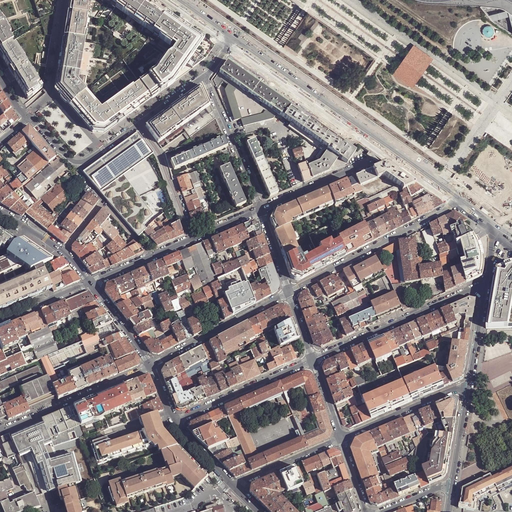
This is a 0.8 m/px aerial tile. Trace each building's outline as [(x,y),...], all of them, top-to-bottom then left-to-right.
[(0,0),(0,49),(12,42),(8,35),(10,34),(8,31),(7,28),(7,29),(4,25),(5,24),(3,21),(2,21),(0,17),(0,0)] [(68,0),(63,37),(83,40),(84,33),(81,33),(83,22),(86,23),(87,16),(89,4),(89,0),(87,0),(68,0)] [(103,0),(115,8),(115,6),(122,11),(121,11),(134,20),(146,4),(140,0),(103,0)] [(146,4),(134,20),(145,28),(146,28),(152,33),(153,32),(154,30),(155,29),(164,16),(151,7),(149,6),(146,4)] [(171,21),(164,16),(155,29),(161,34),(159,36),(165,40),(164,42),(170,47),(182,29),(171,21)] [(161,34),(155,29),(154,30),(153,32),(152,33),(152,34),(149,37),(158,43),(158,44),(161,47),(162,46),(168,50),(170,47),(164,42),(165,40),(159,36),(161,34)] [(188,33),(182,29),(173,42),(178,45),(179,46),(188,33)] [(140,84),(149,96),(155,92),(156,93),(159,91),(160,92),(167,87),(169,84),(167,83),(166,79),(165,75),(171,81),(175,75),(180,69),(183,64),(192,51),(194,52),(201,42),(188,33),(179,46),(178,45),(168,61),(166,59),(164,62),(163,61),(160,65),(160,64),(156,70),(157,71),(154,76),(147,80),(146,79),(140,84)] [(83,40),(63,37),(55,89),(70,106),(73,104),(78,110),(77,110),(82,116),(93,107),(95,105),(90,100),(89,100),(84,94),(86,92),(78,83),(84,41),(83,40)] [(15,75),(14,76),(20,86),(21,86),(29,98),(32,94),(33,95),(42,88),(43,88),(43,85),(33,69),(31,70),(24,60),(25,59),(20,53),(15,45),(13,47),(11,44),(12,42),(0,49),(0,53),(0,54),(1,53),(4,57),(2,58),(9,68),(11,67),(15,75)] [(192,51),(183,64),(185,65),(191,69),(204,60),(211,49),(201,42),(194,52),(192,51)] [(401,62),(392,74),(410,87),(412,88),(415,83),(420,76),(422,74),(422,73),(423,72),(425,69),(433,58),(413,44),(406,55),(403,58),(403,59),(402,60),(401,62)] [(219,71),(277,112),(283,117),(286,113),(291,106),(227,61),(219,71)] [(219,71),(216,75),(223,80),(228,84),(235,89),(265,110),(274,116),(277,112),(219,71)] [(167,87),(173,82),(172,82),(177,76),(175,75),(171,81),(165,75),(166,79),(167,83),(169,84),(167,87)] [(223,80),(216,75),(213,79),(217,88),(223,80)] [(124,100),(133,112),(139,108),(137,105),(143,101),(149,96),(140,84),(140,83),(133,87),(134,88),(128,93),(130,96),(127,98),(124,100)] [(235,89),(228,84),(224,90),(234,121),(241,119),(233,92),(235,89)] [(28,100),(42,88),(33,95),(32,94),(29,98),(21,86),(20,86),(28,100)] [(134,88),(133,87),(133,86),(124,93),(127,98),(130,96),(128,93),(134,88)] [(222,134),(201,86),(169,109),(170,111),(165,115),(163,113),(146,126),(157,141),(180,124),(194,142),(202,139),(211,136),(222,134)] [(233,92),(241,119),(263,113),(265,110),(235,89),(233,92)] [(155,92),(149,96),(143,101),(145,103),(160,92),(159,91),(156,93),(155,92)] [(97,104),(86,92),(84,94),(89,100),(90,100),(95,105),(97,104)] [(115,100),(116,102),(122,97),(124,100),(127,98),(124,93),(115,100)] [(116,102),(107,108),(115,120),(116,121),(122,116),(128,112),(129,115),(133,112),(124,100),(122,97),(116,102)] [(0,108),(4,115),(11,108),(7,101),(0,106),(0,108)] [(102,110),(97,104),(95,105),(93,107),(95,110),(96,109),(100,113),(107,108),(105,107),(102,110)] [(346,163),(355,150),(291,106),(286,113),(291,117),(288,120),(291,122),(327,148),(327,149),(327,150),(338,158),(346,163)] [(95,130),(102,131),(115,120),(107,108),(100,113),(96,109),(95,110),(93,107),(82,116),(87,122),(88,122),(93,128),(95,130)] [(18,119),(11,108),(4,115),(3,115),(8,121),(11,125),(18,119)] [(269,119),(274,116),(265,110),(263,113),(241,119),(244,127),(269,119)] [(93,128),(91,129),(93,132),(103,133),(117,123),(116,121),(115,120),(102,131),(95,130),(93,128)] [(6,130),(11,125),(8,121),(1,127),(3,130),(5,128),(6,130)] [(306,162),(308,166),(319,161),(327,150),(327,149),(327,148),(291,122),(288,126),(321,150),(315,159),(306,162)] [(54,128),(68,147),(72,143),(74,145),(70,148),(74,152),(84,143),(81,140),(80,141),(71,130),(68,133),(65,129),(65,130),(59,124),(54,128)] [(45,159),(49,164),(52,160),(56,157),(52,153),(41,141),(41,140),(38,137),(29,126),(22,132),(31,143),(32,144),(35,147),(37,150),(45,159)] [(22,132),(8,144),(15,152),(13,154),(17,159),(22,154),(21,153),(32,144),(31,143),(22,132)] [(83,172),(139,237),(142,233),(144,231),(147,229),(143,225),(153,216),(140,197),(163,186),(148,158),(153,153),(138,132),(83,172)] [(206,146),(210,154),(228,147),(224,138),(206,146)] [(254,162),(262,158),(255,140),(246,144),(254,162)] [(188,154),(192,162),(210,154),(206,146),(188,154)] [(30,156),(37,150),(35,147),(28,153),(30,156)] [(292,151),(295,158),(304,154),(302,147),(292,151)] [(22,173),(28,180),(29,181),(49,164),(45,159),(37,150),(30,156),(17,167),(22,173)] [(308,166),(312,179),(322,174),(328,172),(338,158),(327,150),(319,161),(308,166)] [(356,151),(355,150),(346,163),(347,164),(356,151)] [(192,162),(188,154),(171,161),(174,170),(192,162)] [(34,196),(38,201),(41,198),(71,171),(65,166),(61,162),(62,161),(57,156),(56,157),(52,160),(49,164),(29,181),(24,185),(34,196)] [(254,162),(262,179),(270,176),(262,158),(254,162)] [(338,158),(328,172),(344,165),(346,163),(338,158)] [(306,162),(298,166),(303,183),(312,179),(308,166),(306,162)] [(402,188),(402,190),(406,189),(415,184),(406,178),(399,173),(394,169),(386,163),(372,169),(377,179),(384,176),(385,176),(398,185),(402,188)] [(224,181),(228,189),(237,184),(235,179),(233,175),(229,165),(223,168),(219,170),(223,178),(222,178),(224,181)] [(0,168),(0,171),(4,177),(8,182),(10,180),(7,177),(9,176),(1,167),(0,168)] [(359,175),(356,176),(360,186),(377,179),(372,169),(359,175)] [(198,171),(189,174),(193,185),(202,182),(198,171)] [(18,180),(22,185),(28,180),(22,173),(16,177),(18,180)] [(177,179),(182,193),(192,189),(191,187),(190,184),(187,175),(177,178),(177,179)] [(270,197),(278,194),(270,176),(262,179),(270,197)] [(355,200),(353,195),(362,192),(360,186),(356,176),(346,180),(274,211),(270,220),(272,226),(273,226),(276,232),(275,232),(284,258),(298,251),(312,244),(309,235),(332,224),(339,241),(344,253),(355,249),(355,251),(372,242),(365,225),(362,217),(359,211),(356,202),(355,200)] [(2,179),(8,186),(10,184),(8,182),(4,177),(2,179)] [(14,190),(16,192),(18,190),(20,188),(22,186),(23,186),(22,185),(18,180),(11,186),(12,187),(14,190)] [(54,213),(73,196),(69,193),(66,188),(60,182),(42,199),(45,203),(51,209),(54,213)] [(197,194),(198,199),(207,196),(202,182),(193,185),(195,189),(197,194)] [(245,204),(237,184),(228,189),(231,197),(232,200),(236,208),(245,204)] [(406,189),(410,197),(423,190),(415,184),(406,189)] [(356,202),(359,211),(361,210),(364,209),(367,207),(371,206),(374,204),(375,204),(377,203),(380,201),(383,200),(386,198),(389,197),(391,196),(395,194),(399,192),(400,191),(402,190),(402,188),(398,185),(368,199),(365,198),(356,202)] [(0,192),(0,203),(1,204),(13,194),(7,187),(5,189),(0,192)] [(81,189),(76,195),(79,198),(82,200),(87,194),(81,189)] [(410,197),(406,189),(402,190),(404,194),(400,196),(403,202),(403,203),(411,200),(410,197)] [(7,208),(10,209),(24,196),(18,190),(16,192),(14,194),(13,194),(1,204),(7,208)] [(82,200),(94,207),(99,200),(87,194),(82,200)] [(185,199),(186,204),(198,199),(197,194),(195,195),(185,199)] [(426,196),(420,199),(426,213),(434,209),(430,199),(428,195),(426,196)] [(22,216),(26,213),(25,213),(33,206),(24,196),(10,209),(22,216)] [(441,202),(433,197),(430,199),(434,209),(442,205),(441,202)] [(38,206),(39,206),(42,203),(45,203),(42,199),(41,198),(38,201),(36,203),(35,204),(38,206)] [(186,204),(190,214),(202,210),(198,199),(186,204)] [(426,213),(420,199),(414,202),(413,203),(414,208),(418,218),(426,213)] [(80,203),(77,206),(88,214),(94,207),(82,200),(80,203)] [(385,205),(383,200),(380,201),(377,203),(375,204),(377,209),(378,208),(385,205)] [(70,202),(65,208),(68,211),(71,207),(74,204),(70,202)] [(46,212),(47,211),(49,209),(42,203),(39,206),(46,212)] [(40,225),(47,231),(51,226),(55,221),(56,220),(51,216),(49,214),(46,212),(39,206),(38,206),(35,204),(33,206),(25,213),(26,213),(40,225)] [(377,209),(375,204),(374,204),(371,206),(367,207),(370,214),(371,213),(377,210),(377,209)] [(72,213),(83,221),(88,214),(77,206),(75,209),(72,213)] [(93,220),(99,227),(106,220),(107,219),(110,215),(103,207),(93,220)] [(370,214),(367,207),(364,209),(369,220),(370,219),(370,220),(372,220),(372,219),(370,215),(370,214)] [(397,210),(396,208),(393,210),(388,212),(389,214),(395,230),(403,226),(399,216),(397,210)] [(411,221),(418,218),(414,208),(411,209),(409,210),(407,211),(406,211),(407,212),(411,221)] [(190,214),(193,222),(205,217),(202,210),(190,214)] [(403,226),(411,221),(407,212),(401,215),(399,216),(403,226)] [(455,212),(445,217),(449,228),(457,225),(458,224),(459,224),(467,221),(455,212)] [(66,220),(77,228),(83,221),(72,213),(66,220)] [(388,234),(395,230),(389,214),(381,218),(388,234)] [(442,235),(443,236),(451,233),(450,230),(449,228),(445,217),(438,222),(442,235)] [(373,222),(380,238),(388,234),(381,218),(373,222)] [(65,230),(72,235),(77,228),(66,220),(61,227),(65,230)] [(88,241),(90,243),(94,240),(95,239),(103,231),(100,228),(99,227),(93,220),(90,223),(85,230),(84,231),(80,237),(84,241),(85,242),(86,243),(88,241)] [(100,228),(103,231),(105,233),(112,226),(106,220),(99,227),(100,228)] [(58,231),(61,227),(57,223),(55,221),(51,226),(58,231)] [(184,234),(179,221),(171,225),(177,237),(184,234)] [(255,239),(263,236),(259,224),(252,221),(243,225),(247,234),(249,233),(252,231),(254,237),(255,239)] [(365,225),(372,242),(380,238),(373,222),(365,225)] [(434,237),(442,235),(438,222),(430,226),(431,229),(434,237)] [(483,252),(481,248),(480,244),(477,239),(476,239),(474,236),(473,235),(471,232),(469,231),(467,229),(465,230),(463,226),(461,227),(461,226),(461,225),(460,224),(459,224),(458,224),(457,225),(449,228),(450,230),(451,233),(454,243),(455,244),(455,246),(457,249),(458,253),(459,256),(459,257),(459,258),(460,261),(461,265),(461,266),(463,273),(466,283),(469,282),(469,283),(482,277),(483,272),(484,267),(484,262),(483,256),(483,252)] [(164,229),(170,240),(177,237),(171,225),(164,229)] [(247,234),(243,225),(235,228),(241,242),(249,239),(248,238),(247,234)] [(0,249),(12,244),(16,238),(0,226),(0,249)] [(65,244),(69,239),(61,233),(58,231),(51,226),(47,231),(52,234),(59,240),(65,244)] [(105,233),(112,240),(117,235),(118,234),(112,226),(105,233)] [(156,234),(149,227),(147,229),(144,231),(150,237),(156,234)] [(241,242),(235,228),(227,232),(233,247),(241,243),(241,242)] [(170,240),(164,229),(156,234),(150,237),(157,246),(170,240)] [(432,257),(440,254),(437,246),(434,238),(434,237),(431,229),(422,232),(432,257)] [(61,233),(69,239),(72,235),(65,230),(61,233)] [(219,235),(225,250),(233,247),(227,232),(219,235)] [(128,248),(127,246),(120,239),(117,235),(112,240),(113,241),(122,251),(128,248)] [(219,235),(211,239),(217,254),(224,251),(225,250),(219,235)] [(266,245),(263,236),(255,239),(250,241),(248,242),(246,243),(247,246),(250,252),(252,251),(266,245)] [(72,251),(77,256),(86,247),(83,244),(85,242),(84,241),(80,237),(72,246),(72,251)] [(20,241),(13,244),(6,254),(7,256),(0,259),(0,272),(3,271),(19,264),(20,265),(21,265),(31,271),(34,269),(43,265),(53,259),(23,239),(20,241)] [(211,239),(203,242),(206,252),(209,258),(212,256),(217,254),(211,239)] [(405,284),(421,281),(419,269),(420,269),(419,265),(420,265),(422,264),(422,262),(421,260),(420,259),(418,259),(415,239),(413,240),(399,242),(400,249),(405,284)] [(90,243),(97,253),(98,252),(99,251),(101,250),(100,248),(95,242),(94,240),(90,243)] [(117,254),(122,251),(113,241),(106,246),(111,251),(115,255),(117,254)] [(290,276),(300,280),(301,280),(314,273),(313,271),(320,267),(321,269),(345,256),(344,253),(339,241),(331,245),(329,241),(326,242),(321,245),(318,246),(319,248),(313,251),(314,253),(307,257),(307,258),(303,261),(301,257),(298,251),(284,258),(290,275),(290,276)] [(198,277),(202,287),(210,283),(218,279),(217,279),(216,276),(216,275),(213,267),(211,262),(210,261),(209,258),(206,252),(203,242),(187,249),(194,266),(197,274),(198,277)] [(391,254),(397,251),(400,249),(399,242),(388,248),(391,254)] [(80,259),(83,263),(97,253),(90,243),(88,245),(86,247),(77,256),(80,259)] [(440,255),(447,253),(449,252),(446,245),(445,243),(444,244),(437,246),(440,254),(440,255)] [(449,252),(457,249),(455,246),(455,244),(454,243),(448,245),(446,245),(449,252)] [(144,252),(136,244),(130,247),(128,248),(135,256),(140,253),(144,252)] [(269,255),(266,245),(252,251),(256,260),(257,260),(269,255)] [(128,259),(135,256),(128,248),(122,251),(128,259)] [(187,249),(179,253),(182,261),(183,264),(184,265),(186,270),(191,268),(194,266),(187,249)] [(400,275),(402,284),(405,284),(400,249),(397,251),(400,273),(400,275)] [(384,250),(375,255),(376,258),(384,271),(386,269),(381,259),(387,256),(384,250)] [(117,254),(122,261),(128,259),(122,251),(117,254)] [(102,262),(104,261),(97,253),(83,263),(88,270),(102,262)] [(171,256),(163,259),(169,275),(175,272),(172,265),(175,264),(182,261),(179,253),(171,256)] [(117,263),(122,261),(117,254),(115,255),(109,258),(113,265),(117,263)] [(257,260),(260,270),(273,264),(269,255),(257,260)] [(249,264),(249,263),(246,256),(239,259),(238,260),(241,268),(249,264)] [(43,267),(47,276),(55,272),(59,270),(69,266),(61,258),(55,261),(52,263),(50,263),(53,269),(48,271),(46,265),(43,266),(43,267)] [(376,258),(361,266),(369,281),(385,273),(384,271),(376,258)] [(163,259),(155,263),(161,279),(169,275),(163,259)] [(233,271),(241,268),(238,260),(230,263),(233,271)] [(254,261),(253,262),(249,263),(249,264),(253,272),(253,273),(258,271),(255,263),(254,261)] [(88,270),(92,274),(105,269),(102,262),(88,270)] [(494,285),(491,295),(487,320),(486,325),(486,328),(504,328),(505,323),(508,324),(508,327),(511,327),(511,262),(511,263),(510,263),(503,265),(504,269),(497,268),(496,268),(494,285)] [(147,267),(153,282),(161,279),(155,263),(147,267)] [(213,267),(216,275),(224,272),(222,267),(221,265),(221,263),(214,266),(213,267)] [(225,275),(233,271),(230,263),(222,267),(224,272),(224,273),(225,275)] [(19,264),(3,271),(4,274),(20,267),(20,265),(19,264)] [(253,272),(249,264),(241,268),(245,276),(253,272)] [(255,280),(257,283),(264,279),(276,273),(273,264),(260,270),(258,271),(253,273),(255,278),(255,280)] [(0,306),(1,306),(1,307),(15,302),(15,301),(28,295),(28,296),(42,290),(41,289),(51,285),(47,276),(43,267),(43,266),(43,265),(34,269),(35,273),(0,287),(0,306)] [(426,280),(426,281),(443,278),(443,274),(442,272),(441,267),(441,265),(420,269),(419,269),(421,281),(426,280)] [(73,271),(69,266),(59,270),(62,276),(73,271)] [(353,270),(361,285),(369,281),(361,266),(353,270)] [(456,288),(466,283),(463,273),(461,266),(460,267),(451,271),(452,272),(456,288)] [(146,287),(154,283),(153,282),(147,267),(139,270),(146,287)] [(352,267),(344,271),(352,287),(354,290),(355,291),(359,298),(367,295),(361,285),(353,270),(352,267)] [(225,299),(228,305),(232,303),(240,299),(251,293),(249,287),(245,276),(241,268),(233,271),(225,275),(217,279),(218,279),(219,282),(224,295),(225,299)] [(55,272),(47,276),(51,285),(51,287),(57,284),(64,281),(62,277),(62,276),(59,270),(55,272)] [(136,288),(137,289),(137,290),(146,287),(139,270),(131,274),(136,288)] [(73,271),(62,276),(62,277),(64,281),(66,287),(80,280),(73,271)] [(169,275),(172,282),(178,280),(175,272),(169,275)] [(446,293),(456,288),(452,272),(443,274),(443,278),(444,283),(446,293)] [(279,281),(276,273),(264,279),(271,295),(272,295),(275,292),(277,289),(279,285),(279,281)] [(124,277),(113,281),(119,295),(136,288),(131,274),(124,277)] [(401,307),(403,312),(411,309),(400,284),(402,284),(400,275),(387,277),(390,283),(391,284),(395,293),(401,307)] [(191,288),(193,287),(190,281),(188,276),(178,280),(172,282),(177,294),(191,288)] [(344,290),(336,276),(329,280),(336,294),(344,290)] [(194,291),(202,287),(198,277),(195,278),(190,281),(193,287),(194,291)] [(271,295),(264,279),(257,283),(263,300),(271,295)] [(336,294),(329,280),(321,284),(327,295),(328,296),(329,298),(336,294)] [(57,284),(60,289),(66,287),(64,281),(57,284)] [(109,297),(114,303),(121,300),(120,296),(119,295),(113,281),(107,284),(105,292),(109,297)] [(216,298),(224,295),(219,282),(211,285),(215,296),(216,298)] [(257,283),(249,287),(251,293),(256,304),(263,300),(257,283)] [(52,288),(54,292),(60,289),(57,284),(51,287),(52,288)] [(327,295),(321,284),(313,288),(314,290),(319,299),(322,297),(327,295)] [(0,306),(0,310),(52,288),(51,287),(51,285),(41,289),(42,290),(28,296),(28,295),(15,301),(15,302),(1,307),(1,306),(0,306)] [(207,300),(215,296),(211,285),(203,289),(203,291),(207,300)] [(332,305),(335,310),(343,306),(351,302),(359,298),(355,291),(354,290),(351,292),(347,294),(346,295),(347,297),(343,299),(332,305)] [(64,301),(69,312),(78,309),(81,308),(82,307),(96,301),(94,299),(88,291),(79,295),(75,296),(64,301)] [(209,305),(208,303),(207,300),(203,291),(192,295),(194,302),(197,309),(198,311),(209,306),(209,305)] [(303,313),(315,309),(312,302),(310,298),(308,293),(307,291),(302,294),(299,301),(303,313)] [(162,305),(171,301),(169,298),(167,293),(159,297),(162,305)] [(229,308),(232,316),(241,311),(247,308),(256,304),(251,293),(240,299),(240,301),(240,302),(236,304),(236,305),(233,306),(229,308)] [(387,297),(393,311),(401,307),(395,293),(387,297)] [(367,295),(359,298),(351,302),(343,306),(346,312),(370,301),(367,295)] [(132,301),(135,304),(137,307),(143,305),(143,304),(140,296),(133,299),(131,300),(132,301)] [(191,306),(190,304),(187,297),(180,300),(182,307),(183,309),(191,306)] [(387,297),(371,304),(374,310),(377,318),(393,311),(387,297)] [(174,310),(182,307),(180,300),(178,298),(171,301),(174,310)] [(224,320),(232,316),(229,308),(228,305),(225,299),(218,303),(224,320)] [(466,318),(472,319),(475,300),(469,299),(468,299),(459,303),(456,305),(454,305),(450,307),(455,317),(459,316),(460,315),(466,316),(466,318)] [(45,320),(47,325),(55,322),(59,320),(67,317),(70,315),(69,312),(64,301),(52,306),(41,311),(45,320)] [(82,307),(86,315),(102,309),(96,301),(82,307)] [(117,306),(127,320),(129,319),(139,315),(135,310),(134,308),(132,306),(128,301),(126,302),(123,303),(117,306)] [(162,305),(166,314),(174,310),(171,301),(162,305)] [(221,321),(224,320),(218,303),(217,301),(214,303),(221,320),(221,321)] [(146,302),(143,304),(143,305),(146,311),(151,309),(148,302),(146,302)] [(216,324),(219,323),(212,304),(209,305),(209,306),(216,324)] [(287,322),(292,319),(288,307),(281,304),(272,309),(279,323),(279,324),(286,320),(286,321),(287,322)] [(161,316),(166,314),(162,305),(156,308),(158,313),(160,316),(161,316)] [(346,313),(346,312),(343,306),(335,310),(336,311),(338,317),(340,316),(346,313)] [(450,307),(441,311),(448,326),(457,322),(455,317),(450,307)] [(158,313),(156,308),(155,308),(148,311),(150,316),(158,313)] [(78,309),(69,312),(70,315),(72,320),(74,319),(81,317),(80,315),(78,309)] [(107,316),(102,309),(86,315),(86,317),(89,323),(92,322),(107,316)] [(279,323),(272,309),(264,313),(271,327),(279,323)] [(318,317),(316,309),(315,309),(303,313),(306,322),(318,317)] [(377,318),(374,310),(350,320),(355,333),(379,323),(377,318)] [(45,320),(41,311),(20,320),(24,328),(45,320)] [(133,324),(136,327),(151,320),(152,320),(150,316),(148,311),(146,312),(139,315),(129,319),(133,324)] [(441,311),(433,315),(440,330),(448,326),(441,311)] [(271,327),(264,313),(256,318),(262,331),(271,327)] [(433,315),(425,318),(432,333),(440,330),(433,315)] [(92,322),(95,330),(112,322),(107,316),(92,322)] [(323,316),(318,317),(306,322),(309,330),(326,324),(323,316)] [(89,323),(86,317),(80,320),(82,326),(89,323)] [(194,336),(202,332),(200,328),(195,317),(188,321),(194,336)] [(256,318),(248,322),(254,336),(262,333),(262,331),(256,318)] [(355,333),(350,320),(349,318),(341,322),(343,327),(344,331),(347,337),(355,333)] [(425,318),(417,322),(423,337),(424,338),(432,334),(432,333),(425,318)] [(464,325),(464,330),(470,331),(471,327),(472,319),(466,318),(465,321),(464,325)] [(274,348),(275,349),(278,348),(286,344),(290,343),(299,338),(292,319),(287,322),(286,323),(280,326),(277,328),(275,329),(273,330),(269,332),(270,334),(274,348)] [(24,328),(20,320),(10,324),(16,338),(17,341),(27,336),(24,328)] [(47,325),(45,320),(24,328),(27,336),(31,346),(32,349),(54,340),(50,333),(47,325)] [(133,328),(139,335),(146,332),(152,329),(154,328),(151,320),(136,327),(133,328)] [(164,333),(165,333),(172,329),(172,328),(171,326),(170,324),(169,321),(161,325),(162,326),(163,329),(164,333)] [(186,340),(194,336),(188,321),(180,325),(186,340)] [(47,325),(50,333),(58,329),(57,328),(55,322),(47,325)] [(120,333),(112,322),(95,330),(99,341),(102,340),(120,333)] [(233,330),(243,354),(251,351),(259,347),(258,346),(256,341),(254,336),(248,322),(240,326),(233,330)] [(417,322),(409,326),(415,341),(422,338),(423,337),(417,322)] [(0,362),(0,375),(12,371),(38,360),(32,349),(22,353),(21,350),(17,341),(16,338),(10,324),(0,328),(0,345),(2,351),(6,360),(0,362)] [(178,344),(186,340),(180,325),(180,324),(177,325),(172,328),(172,329),(174,335),(178,344)] [(309,330),(312,338),(329,332),(326,324),(309,330)] [(409,326),(401,329),(407,344),(410,343),(415,341),(409,326)] [(146,332),(152,339),(153,339),(156,337),(154,333),(152,329),(146,332)] [(401,329),(393,333),(399,348),(402,347),(407,344),(401,329)] [(95,330),(92,331),(83,334),(79,336),(81,342),(84,348),(98,342),(99,341),(95,330)] [(217,338),(227,360),(227,362),(232,359),(235,358),(243,354),(233,330),(225,334),(217,338)] [(139,335),(144,343),(152,339),(146,332),(139,335)] [(322,348),(334,343),(330,332),(329,332),(312,338),(315,345),(322,348)] [(125,339),(120,333),(102,340),(104,347),(105,347),(110,345),(125,339)] [(393,333),(385,337),(388,344),(392,353),(400,349),(399,348),(393,333)] [(443,337),(443,339),(445,341),(451,342),(448,334),(447,335),(443,337)] [(461,334),(460,343),(466,344),(468,344),(470,335),(464,334),(461,334)] [(159,343),(164,352),(178,344),(174,335),(172,336),(171,337),(170,337),(168,338),(167,339),(163,341),(159,343)] [(381,358),(382,361),(393,356),(392,353),(388,344),(385,337),(380,339),(381,341),(376,343),(373,344),(372,342),(368,344),(371,351),(375,360),(375,361),(381,358)] [(217,361),(219,364),(225,361),(227,360),(217,338),(209,342),(216,357),(217,361)] [(256,341),(258,346),(266,343),(264,338),(263,339),(256,341)] [(135,352),(125,339),(110,345),(113,352),(116,360),(126,356),(135,352)] [(158,355),(164,352),(159,343),(158,341),(154,342),(153,339),(152,339),(144,343),(151,353),(158,355)] [(41,359),(58,351),(54,340),(32,349),(38,360),(41,359)] [(428,347),(429,349),(430,352),(438,348),(437,345),(436,342),(435,341),(427,345),(428,347)] [(431,354),(436,367),(438,372),(444,370),(443,367),(446,368),(448,368),(453,343),(451,342),(445,341),(437,345),(438,348),(430,352),(431,354)] [(48,377),(50,382),(55,379),(57,379),(53,371),(64,366),(64,364),(75,359),(87,354),(84,348),(81,342),(66,348),(58,351),(41,359),(48,377)] [(98,342),(84,348),(87,354),(96,351),(98,350),(101,349),(98,342)] [(216,357),(209,342),(202,346),(207,358),(207,360),(208,361),(216,357)] [(258,346),(259,347),(262,355),(270,352),(270,351),(269,350),(266,343),(258,346)] [(288,347),(293,360),(297,359),(290,343),(286,344),(288,347)] [(448,372),(452,382),(461,378),(460,376),(461,376),(465,352),(467,352),(468,348),(466,348),(466,344),(460,343),(458,343),(453,343),(448,368),(446,368),(447,371),(448,372)] [(368,344),(360,348),(367,364),(375,360),(371,351),(368,344)] [(105,347),(108,354),(113,352),(110,345),(105,347)] [(179,358),(184,370),(188,368),(189,369),(203,361),(203,360),(207,358),(202,346),(194,351),(186,355),(179,358)] [(251,351),(254,358),(262,355),(259,347),(251,351)] [(279,351),(285,364),(293,360),(288,347),(279,351)] [(274,362),(277,368),(285,364),(279,351),(278,348),(275,349),(270,351),(270,352),(271,355),(274,362)] [(360,348),(352,351),(359,367),(367,364),(360,348)] [(421,353),(421,354),(423,358),(431,354),(430,352),(429,349),(427,350),(421,353)] [(352,351),(344,355),(350,368),(351,371),(355,369),(359,367),(352,351)] [(467,352),(465,352),(461,376),(460,376),(461,378),(452,382),(453,384),(463,380),(467,352)] [(140,360),(136,354),(127,358),(116,363),(115,363),(119,373),(128,370),(139,365),(140,360)] [(409,394),(412,399),(419,395),(419,398),(423,396),(422,394),(433,389),(434,392),(437,390),(437,388),(444,385),(440,376),(439,372),(438,372),(436,367),(431,354),(423,358),(422,358),(415,362),(407,365),(399,369),(403,380),(404,382),(405,384),(409,394)] [(344,355),(336,358),(340,367),(341,371),(342,372),(350,368),(344,355)] [(404,359),(407,365),(415,362),(413,358),(412,355),(406,358),(404,359)] [(237,386),(245,382),(249,380),(261,375),(255,361),(255,360),(251,362),(249,357),(241,360),(244,365),(239,367),(231,370),(231,371),(232,373),(237,386)] [(403,357),(395,361),(399,369),(407,365),(404,359),(403,357)] [(117,374),(111,362),(109,358),(102,361),(109,378),(112,376),(113,376),(117,374)] [(184,370),(179,358),(171,363),(177,376),(178,375),(180,375),(184,373),(185,372),(184,370)] [(340,367),(336,358),(326,363),(323,369),(325,374),(335,369),(340,367)] [(102,360),(91,364),(99,382),(103,380),(109,378),(102,361),(102,360)] [(177,377),(178,379),(188,377),(210,366),(209,365),(209,363),(208,361),(207,360),(204,362),(203,361),(189,369),(189,370),(185,372),(184,373),(185,375),(181,377),(180,375),(178,375),(178,377),(177,377)] [(209,365),(210,366),(211,370),(212,370),(216,368),(220,367),(219,364),(217,361),(211,364),(209,365)] [(268,368),(269,371),(277,368),(274,362),(267,365),(268,368)] [(177,376),(171,363),(166,365),(161,372),(167,384),(174,381),(173,378),(177,376)] [(99,382),(91,364),(80,369),(87,387),(92,385),(99,382)] [(27,406),(55,394),(52,386),(50,382),(48,377),(43,379),(38,367),(0,382),(0,417),(6,415),(2,407),(0,401),(0,391),(21,383),(24,388),(19,389),(21,392),(23,398),(27,406)] [(80,390),(87,387),(80,369),(68,374),(69,376),(70,379),(76,392),(80,390)] [(335,369),(325,374),(327,381),(338,376),(337,373),(336,372),(335,369)] [(305,372),(301,373),(304,383),(310,398),(319,395),(312,375),(305,372)] [(445,387),(453,384),(452,382),(448,372),(440,376),(444,385),(445,387)] [(214,377),(221,393),(229,389),(224,377),(223,374),(222,373),(217,375),(214,377)] [(224,377),(229,389),(237,386),(232,373),(224,377)] [(301,373),(279,383),(283,392),(285,391),(302,384),(304,383),(301,373)] [(148,374),(137,379),(144,398),(156,393),(148,374)] [(338,376),(327,381),(330,389),(345,383),(347,382),(344,374),(343,374),(338,376)] [(206,399),(213,396),(207,380),(205,376),(198,380),(201,388),(206,399)] [(358,378),(354,379),(358,387),(366,383),(364,380),(363,376),(358,378)] [(182,393),(183,396),(186,395),(186,393),(189,392),(192,391),(195,389),(196,390),(201,388),(198,380),(192,383),(189,378),(188,377),(178,379),(175,380),(179,388),(180,388),(182,393)] [(207,380),(213,396),(221,393),(214,377),(212,378),(207,380)] [(56,396),(58,399),(63,397),(62,396),(65,394),(70,393),(70,394),(76,392),(70,379),(63,382),(57,384),(52,386),(55,394),(56,396)] [(125,414),(128,422),(137,419),(142,417),(139,407),(142,406),(146,416),(155,413),(163,410),(158,399),(152,401),(149,403),(146,404),(145,399),(137,379),(123,385),(132,410),(124,413),(125,414)] [(176,408),(182,410),(194,405),(189,393),(186,395),(183,396),(182,396),(181,393),(179,388),(175,380),(174,381),(167,384),(172,398),(176,408)] [(384,391),(392,410),(396,409),(399,407),(398,405),(403,403),(408,401),(409,403),(413,401),(412,399),(409,394),(405,384),(404,382),(400,384),(401,386),(398,387),(399,387),(392,390),(391,388),(388,389),(384,391)] [(283,392),(279,383),(225,408),(228,416),(229,417),(239,412),(280,394),(283,392)] [(310,398),(304,383),(302,384),(318,429),(320,428),(315,413),(310,398)] [(330,389),(333,398),(349,391),(345,383),(330,389)] [(96,396),(108,429),(118,425),(126,423),(128,422),(125,414),(124,413),(132,410),(123,385),(105,393),(96,396)] [(412,399),(413,401),(425,396),(428,395),(431,393),(436,391),(439,390),(442,388),(445,387),(444,385),(437,388),(437,390),(434,392),(433,389),(422,394),(423,396),(419,398),(419,395),(412,399)] [(194,405),(206,399),(201,388),(196,390),(192,392),(189,393),(194,405)] [(349,391),(333,398),(336,406),(339,405),(342,404),(348,401),(355,398),(351,390),(349,391)] [(285,391),(283,392),(288,404),(291,412),(294,411),(285,391)] [(366,406),(371,417),(377,414),(384,411),(385,413),(392,410),(384,391),(380,393),(377,394),(378,396),(371,399),(364,402),(365,404),(366,406)] [(2,407),(23,398),(21,392),(0,401),(2,407)] [(28,409),(56,396),(55,394),(27,406),(28,409)] [(239,412),(240,414),(281,396),(280,394),(239,412)] [(310,398),(315,413),(324,410),(319,395),(310,398)] [(96,432),(96,433),(97,433),(105,430),(108,429),(96,396),(82,402),(86,413),(88,412),(89,414),(91,421),(94,427),(96,432)] [(440,417),(441,421),(446,421),(447,421),(453,420),(455,420),(458,402),(457,401),(453,397),(446,400),(435,405),(438,413),(439,416),(440,417)] [(18,416),(29,412),(28,409),(27,406),(23,398),(2,407),(6,415),(7,418),(8,420),(18,416)] [(355,398),(348,401),(349,404),(351,409),(356,407),(357,407),(359,407),(358,403),(355,398)] [(288,417),(290,416),(286,406),(284,401),(280,403),(287,418),(288,417)] [(82,402),(73,406),(85,435),(96,432),(94,427),(91,421),(89,414),(88,412),(86,413),(82,402)] [(435,405),(427,408),(432,421),(440,417),(439,416),(438,413),(435,405)] [(51,442),(53,447),(69,442),(66,433),(75,430),(78,439),(79,438),(79,439),(85,437),(85,435),(73,406),(51,415),(41,420),(43,423),(48,435),(51,442)] [(363,423),(372,419),(366,406),(358,410),(359,414),(363,423)] [(355,416),(359,414),(358,410),(357,407),(356,407),(351,409),(350,409),(352,413),(353,416),(355,416)] [(228,416),(225,408),(219,410),(213,412),(208,415),(212,424),(228,416)] [(427,408),(419,412),(425,427),(433,424),(432,421),(427,408)] [(332,431),(324,410),(315,413),(320,428),(321,430),(303,438),(307,447),(329,438),(332,431)] [(240,414),(239,412),(229,417),(237,437),(238,439),(249,434),(240,414)] [(419,412),(411,415),(417,430),(417,431),(425,427),(419,412)] [(106,436),(91,442),(95,454),(93,455),(97,465),(106,462),(105,458),(120,453),(121,454),(152,443),(153,447),(158,446),(160,452),(162,451),(174,447),(173,446),(172,443),(171,443),(170,440),(169,441),(167,436),(166,437),(165,434),(163,435),(155,413),(146,416),(142,417),(137,419),(140,427),(142,426),(144,430),(130,435),(129,434),(123,436),(124,437),(111,441),(107,440),(106,436)] [(359,425),(363,423),(359,414),(355,416),(359,425)] [(189,430),(192,433),(205,427),(204,424),(205,424),(207,423),(207,424),(208,426),(212,424),(208,415),(190,423),(189,430)] [(296,431),(299,430),(294,418),(293,415),(290,416),(296,431)] [(403,419),(409,434),(417,430),(411,415),(403,419)] [(205,427),(192,433),(208,450),(225,442),(237,437),(229,417),(228,416),(212,424),(208,426),(205,427)] [(297,433),(296,431),(290,416),(288,417),(296,433),(297,433)] [(299,430),(302,435),(304,435),(296,417),(294,418),(299,430)] [(403,419),(394,423),(401,438),(409,434),(403,419)] [(427,480),(429,485),(436,482),(435,480),(441,477),(444,474),(446,474),(448,464),(449,458),(452,441),(455,420),(453,420),(447,421),(446,421),(441,421),(436,424),(440,434),(438,434),(437,434),(435,434),(434,439),(433,439),(429,465),(422,468),(422,469),(423,472),(425,477),(427,480)] [(34,449),(52,490),(58,489),(72,484),(75,484),(80,482),(72,453),(50,460),(43,445),(51,442),(48,435),(43,423),(27,430),(34,449)] [(387,426),(393,441),(401,438),(394,423),(387,426)] [(387,426),(379,430),(385,445),(394,442),(393,441),(387,426)] [(321,430),(320,428),(318,429),(304,435),(302,435),(303,438),(321,430)] [(12,440),(18,454),(18,456),(24,453),(41,494),(52,490),(34,449),(27,430),(11,437),(12,440)] [(379,430),(371,433),(371,434),(378,448),(385,445),(379,430)] [(427,431),(420,436),(422,441),(424,438),(428,433),(427,431)] [(9,433),(1,437),(4,444),(12,440),(11,437),(9,433)] [(248,461),(259,457),(258,454),(249,434),(238,439),(241,445),(245,455),(248,461)] [(353,449),(365,484),(378,478),(384,476),(389,474),(386,468),(385,466),(385,465),(382,460),(382,458),(378,450),(378,448),(371,434),(357,440),(353,449)] [(419,435),(413,442),(415,448),(419,444),(422,441),(420,436),(419,435)] [(241,445),(238,439),(237,437),(225,442),(229,450),(241,445)] [(258,454),(259,457),(300,439),(299,437),(258,454)] [(252,471),(307,447),(303,438),(300,439),(259,457),(248,461),(248,463),(252,471)] [(416,466),(419,467),(421,459),(422,459),(425,438),(424,438),(422,441),(419,444),(415,448),(414,458),(406,456),(407,459),(410,465),(414,466),(416,466)] [(12,440),(4,444),(3,444),(8,458),(9,458),(10,460),(14,458),(14,456),(18,454),(12,440)] [(229,450),(225,442),(208,450),(215,456),(229,450)] [(245,455),(241,445),(229,450),(233,459),(241,456),(245,455)] [(115,503),(116,507),(128,503),(126,499),(126,497),(165,484),(172,482),(171,478),(179,476),(193,490),(206,477),(176,446),(174,447),(162,451),(166,463),(167,469),(157,472),(157,471),(121,483),(120,479),(108,483),(109,487),(115,503)] [(378,450),(382,458),(386,456),(383,448),(378,450)] [(215,456),(222,464),(233,459),(229,450),(215,456)] [(332,450),(326,452),(330,460),(341,456),(340,452),(332,450)] [(326,452),(318,456),(323,467),(331,464),(330,460),(326,452)] [(390,456),(393,462),(395,461),(401,459),(398,452),(392,455),(390,456)] [(222,464),(229,471),(245,464),(241,456),(233,459),(222,464)] [(309,460),(302,463),(307,473),(315,470),(315,471),(319,470),(323,467),(318,456),(309,460)] [(333,469),(344,464),(341,456),(330,460),(331,464),(333,469)] [(390,456),(382,460),(385,465),(385,466),(393,462),(390,456)] [(396,464),(386,468),(389,474),(390,477),(412,468),(410,465),(407,459),(402,461),(396,464)] [(29,482),(22,463),(17,465),(17,467),(13,469),(20,487),(26,484),(29,482)] [(236,478),(252,471),(248,463),(245,464),(229,471),(236,478)] [(344,483),(350,481),(344,464),(333,469),(325,472),(325,473),(329,485),(343,479),(344,483)] [(460,507),(475,509),(477,497),(497,488),(498,490),(499,491),(511,484),(511,464),(491,474),(463,487),(460,507)] [(298,465),(294,466),(299,478),(303,477),(298,465)] [(294,466),(278,473),(286,490),(287,493),(288,494),(295,493),(297,493),(298,494),(305,491),(303,485),(302,485),(300,478),(299,478),(294,466)] [(421,489),(429,485),(427,480),(425,477),(423,472),(415,476),(416,477),(420,486),(421,489)] [(270,477),(277,493),(278,493),(286,490),(278,473),(270,477)] [(324,491),(325,492),(330,490),(331,489),(329,485),(325,473),(322,474),(318,476),(322,487),(323,492),(324,491)] [(390,477),(389,474),(384,476),(387,484),(388,483),(389,483),(392,481),(390,477)] [(435,480),(436,482),(440,480),(441,480),(443,479),(444,478),(445,477),(445,476),(446,476),(446,475),(446,474),(444,474),(441,477),(435,480)] [(250,492),(259,501),(277,493),(270,477),(267,478),(251,485),(250,492)] [(300,478),(302,485),(308,482),(307,479),(305,480),(303,477),(299,478),(300,478)] [(398,495),(420,486),(416,477),(394,486),(395,488),(398,495)] [(365,484),(363,485),(366,493),(379,487),(381,487),(378,478),(365,484)] [(13,488),(9,479),(0,482),(0,493),(4,492),(9,490),(11,489),(13,488)] [(306,494),(307,495),(315,492),(314,491),(312,485),(310,481),(308,482),(302,485),(303,485),(303,486),(305,491),(306,494)] [(349,491),(352,489),(350,481),(344,483),(334,488),(334,489),(336,496),(337,496),(349,491)] [(72,484),(58,489),(61,500),(63,500),(66,511),(82,511),(81,505),(79,499),(77,500),(72,484)] [(166,486),(165,484),(126,497),(126,499),(166,486)] [(511,484),(499,491),(500,494),(511,488),(511,484)] [(379,487),(366,493),(369,501),(382,495),(379,487)] [(390,502),(400,498),(398,495),(395,488),(386,492),(386,493),(390,502)] [(477,497),(475,509),(477,510),(479,499),(498,490),(497,488),(477,497)] [(351,498),(349,491),(337,496),(340,503),(331,507),(328,500),(327,497),(325,492),(324,491),(323,492),(316,495),(314,496),(318,504),(304,510),(305,511),(352,511),(353,510),(354,510),(354,508),(353,504),(352,500),(349,501),(349,499),(351,498)] [(4,492),(0,493),(0,503),(0,505),(1,507),(9,504),(8,501),(4,492)] [(259,501),(268,510),(281,497),(279,495),(278,493),(277,493),(259,501)] [(382,495),(369,501),(370,504),(377,507),(390,502),(386,493),(382,495)] [(31,495),(19,500),(21,505),(23,511),(36,508),(34,502),(31,495)] [(269,511),(277,511),(287,503),(281,497),(268,510),(269,511)] [(9,504),(1,507),(3,511),(19,511),(17,507),(21,505),(19,500),(9,504)] [(442,502),(440,501),(432,500),(432,501),(431,505),(430,511),(433,511),(440,511),(441,508),(442,502)] [(277,511),(290,511),(293,509),(287,503),(277,511)]
